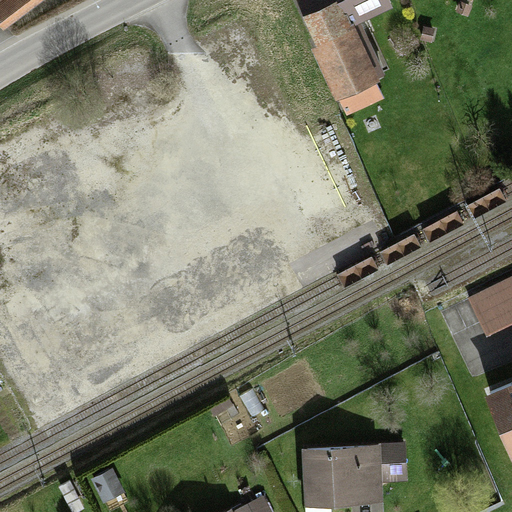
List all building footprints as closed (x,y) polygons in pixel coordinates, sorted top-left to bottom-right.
[(0,0),(0,25),(3,29),(39,0),(0,0)] [(297,0),(321,51),(315,54),(338,106),(381,86),(353,26),(386,11),(380,0),(297,0)] [(511,275),(467,297),(486,336),(511,323),(511,275)] [(511,381),(486,392),(511,454),(511,381)] [(378,450),(379,484),(403,483),(402,449),(378,450)] [(378,450),(304,452),(305,508),(379,506),(379,484),(378,450)] [(91,476),(104,500),(125,489),(113,465),(91,476)]
